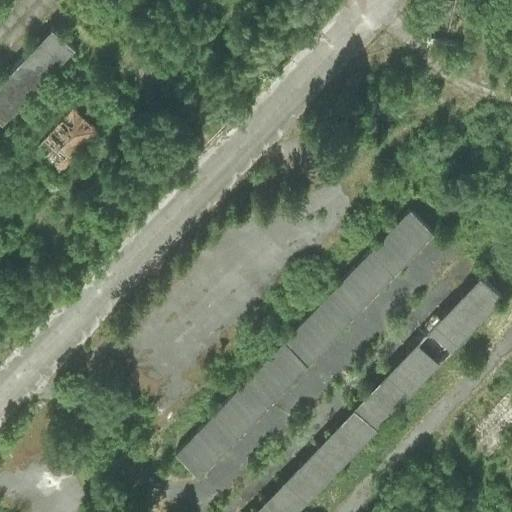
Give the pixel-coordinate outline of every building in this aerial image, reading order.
[(474,0),(430,0),(424,31),(466,40),(474,0)] [(0,121),(76,43),(54,21),(0,76),(0,121)] [(103,125),(74,96),(29,142),(58,171),(103,125)] [(439,226),(413,201),(174,446),(200,472),(439,226)] [(300,511),(511,298),(482,270),(244,511),(300,511)] [(511,439),(511,387),(462,438),(488,464),(511,439)]
